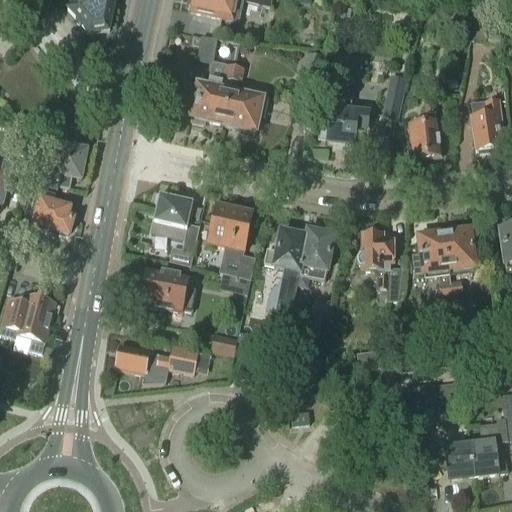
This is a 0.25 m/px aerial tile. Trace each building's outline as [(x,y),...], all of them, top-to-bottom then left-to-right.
[(88,0),(90,2),(66,13),(67,14),(86,33),(87,38),(88,37),(87,36),(109,32),(109,33),(110,33),(116,0),(88,0)] [(189,0),(186,12),(190,13),(190,16),(221,23),(221,22),(231,24),(236,0),(192,0),(193,1),(189,0)] [(511,10),(510,10),(499,11),(500,24),(511,23),(511,10)] [(477,13),(472,44),(486,47),(491,15),(477,13)] [(457,14),(453,40),(469,42),(473,16),(457,14)] [(421,35),(419,50),(430,52),(432,37),(421,35)] [(196,64),(212,67),(213,66),(217,42),(200,39),(196,64)] [(307,57),(301,85),(315,88),(321,60),(307,57)] [(334,60),(332,80),(360,83),(362,64),(334,60)] [(182,102),(179,117),(189,119),(189,121),(192,122),(191,126),(203,129),(204,125),(222,129),(235,71),(226,69),(223,82),(221,81),(220,86),(209,84),(207,90),(196,88),(195,91),(191,93),(190,99),(192,103),(192,105),(182,102)] [(235,71),(222,129),(241,133),(240,137),(252,140),(252,135),(256,136),(260,116),(264,117),(268,100),(236,93),(238,85),(242,85),(245,73),(235,71)] [(318,129),(317,145),(325,146),(325,147),(353,150),(355,132),(366,133),(368,116),(350,114),(352,92),(351,92),(352,88),(340,86),(339,90),(338,90),(335,112),(329,112),(327,130),(318,129)] [(388,95),(383,118),(397,122),(402,99),(388,95)] [(475,121),(471,122),(476,155),(479,155),(479,158),(490,156),(490,153),(502,151),(499,132),(502,131),(498,103),(473,107),(475,121)] [(433,107),(425,108),(426,118),(435,117),(433,107)] [(20,125),(11,157),(31,162),(39,130),(20,125)] [(437,125),(409,128),(413,164),(441,161),(437,125)] [(44,138),(39,162),(54,165),(49,189),(69,193),(71,181),(80,183),(86,154),(74,152),(75,144),(44,138)] [(0,165),(0,217),(10,181),(13,168),(3,166),(3,167),(0,165)] [(42,195),(33,228),(68,237),(73,222),(67,220),(69,212),(54,207),(56,199),(42,195)] [(158,200),(152,227),(186,234),(181,256),(193,258),(199,231),(187,229),(192,207),(158,200)] [(215,212),(208,249),(226,253),(222,276),(219,275),(218,278),(250,285),(254,262),(243,260),(251,220),(215,212)] [(503,232),(501,232),(503,249),(502,250),(505,268),(511,266),(511,224),(511,225),(510,224),(508,224),(507,225),(505,226),(504,226),(504,228),(503,228),(503,230),(503,232)] [(456,236),(444,237),(450,275),(476,272),(475,270),(479,267),(478,259),(474,258),(470,234),(467,234),(467,231),(456,232),(456,236)] [(267,254),(264,268),(274,270),(273,272),(289,275),(286,293),(295,295),(297,290),(306,241),(296,238),(294,235),(287,233),(284,236),(281,235),(277,256),(267,254)] [(306,241),(297,290),(306,291),(308,283),(325,286),(334,240),(330,239),(329,236),(321,234),(319,237),(307,235),(306,241)] [(420,259),(413,260),(416,280),(439,277),(441,288),(451,286),(450,275),(444,237),(432,239),(432,235),(420,237),(421,240),(418,241),(420,259)] [(360,256),(358,261),(358,264),(360,270),(362,270),(362,275),(377,275),(377,283),(378,283),(378,295),(388,295),(388,306),(398,306),(402,274),(389,274),(389,268),(394,268),(394,243),(384,243),(384,238),(362,238),(362,256),(360,256)] [(145,274),(139,309),(182,317),(182,316),(191,317),(196,294),(187,293),(189,282),(178,280),(162,277),(145,274)] [(461,285),(451,286),(458,337),(460,354),(474,352),(470,320),(466,321),(461,285)] [(451,286),(441,288),(446,324),(444,324),(446,339),(458,337),(451,286)] [(9,305),(0,335),(0,339),(15,344),(16,339),(32,344),(29,356),(41,359),(44,347),(55,309),(26,301),(24,309),(9,305)] [(316,305),(302,370),(317,374),(331,308),(316,305)] [(212,347),(210,357),(233,361),(235,351),(212,347)] [(119,351),(114,373),(143,379),(141,389),(165,388),(168,375),(193,379),(198,356),(171,350),(169,362),(149,358),(149,357),(119,351)] [(240,350),(235,377),(255,381),(260,353),(240,350)] [(458,385),(435,388),(437,408),(461,405),(458,385)] [(506,427),(481,430),(483,448),(499,446),(511,443),(511,398),(503,400),(506,427)] [(416,410),(403,412),(406,437),(419,436),(416,410)] [(307,416),(291,418),(292,430),(309,428),(307,416)] [(424,438),(407,440),(410,461),(427,458),(424,438)] [(483,448),(469,450),(473,482),(498,479),(497,477),(506,475),(499,446),(483,448)] [(469,450),(439,453),(439,472),(446,473),(448,485),(473,482),(469,450)]
